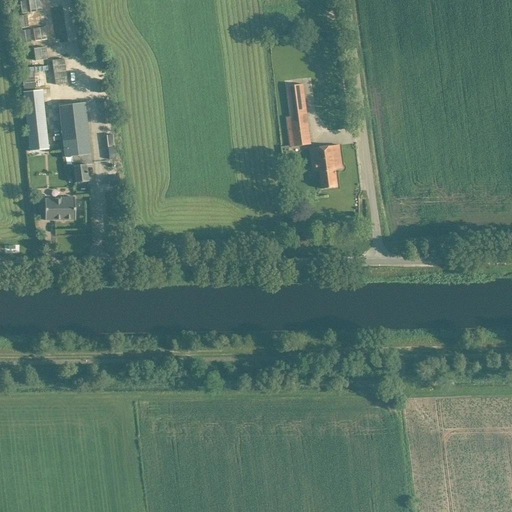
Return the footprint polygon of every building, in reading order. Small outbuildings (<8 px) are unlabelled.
[(50,52),(50,40),(32,39),(32,51),(50,52)] [(304,85),(287,86),(291,117),(287,118),(291,147),(311,144),(304,85)] [(41,90),(22,92),(29,152),(48,150),(41,90)] [(71,156),(71,157),(73,166),(72,166),(74,183),(88,181),(86,165),(92,164),(84,103),(58,106),(64,157),(71,156)] [(310,149),(312,162),(319,161),(323,189),(337,187),(335,170),(342,169),(339,145),(310,149)] [(118,176),(108,177),(109,185),(119,184),(118,176)] [(45,200),(44,200),(45,220),(75,220),(74,198),(60,198),(60,199),(60,203),(45,204),(45,200)]
